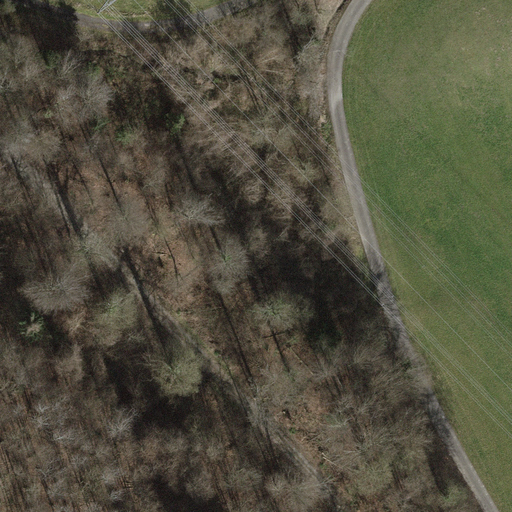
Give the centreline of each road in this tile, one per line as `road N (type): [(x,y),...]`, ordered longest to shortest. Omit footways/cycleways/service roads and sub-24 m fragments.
road 1 (track): [(492,511),(396,324),(346,155),(335,65),(364,0)]
road 2 (track): [(343,511),(0,148)]
road 3 (track): [(14,0),(135,27),(182,23),(250,0)]
